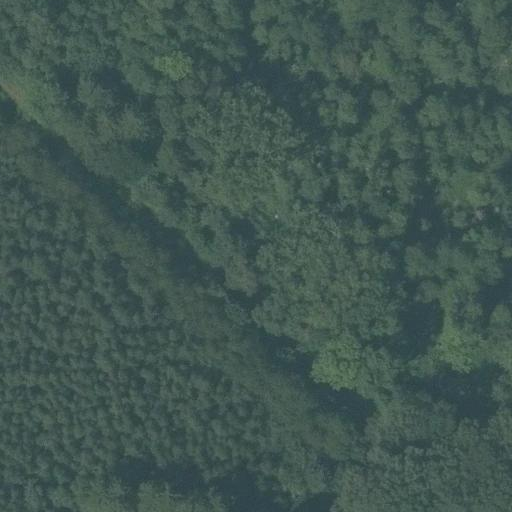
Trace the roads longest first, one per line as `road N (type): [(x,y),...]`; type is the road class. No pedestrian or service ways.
road 1 (track): [(377,435),(0,73)]
road 2 (track): [(511,468),(459,466),(377,435),(365,511)]
